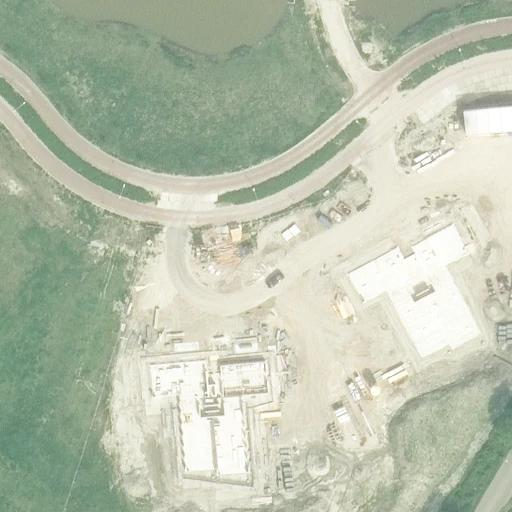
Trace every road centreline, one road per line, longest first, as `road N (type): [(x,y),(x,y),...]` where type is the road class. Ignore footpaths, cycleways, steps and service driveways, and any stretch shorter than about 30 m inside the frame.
road 1 (residential): [(173,213),(174,276),(185,302),(214,308),(248,300),(289,264),(336,244),(376,211),(393,183),(366,141)]
road 2 (residential): [(176,185),(113,169),(0,65)]
road 3 (residential): [(368,97),(304,149),(246,177),(176,185)]
road 4 (residential): [(173,213),(256,211),(307,190),(366,141)]
road 5 (residential): [(0,109),(73,175),(113,198),(173,213)]
road 6 (residential): [(511,28),(424,55),(368,97)]
road 7 (residential): [(387,122),(445,80),(511,58)]
